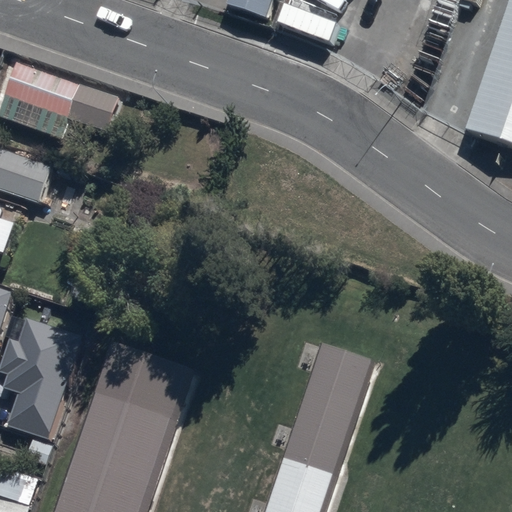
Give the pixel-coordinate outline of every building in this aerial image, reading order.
[(275,0),(233,0),(232,3),(271,14),(275,0)] [(511,0),(509,0),(465,133),(511,148),(511,0)] [(281,25),(325,43),(333,22),(289,4),(281,25)] [(83,81),(15,59),(3,96),(110,131),(121,99),(82,86),(83,81)] [(0,189),(41,203),(54,163),(0,144),(0,189)] [(79,176),(60,171),(52,201),(71,206),(79,176)] [(0,337),(15,297),(0,291),(0,337)] [(3,381),(23,388),(10,426),(50,440),(85,338),(25,317),(3,381)] [(320,511),(373,343),(321,327),(263,511),(320,511)] [(118,330),(63,505),(86,511),(148,511),(198,355),(118,330)] [(1,467),(0,469),(0,492),(32,505),(37,493),(23,487),(26,477),(1,467)]
